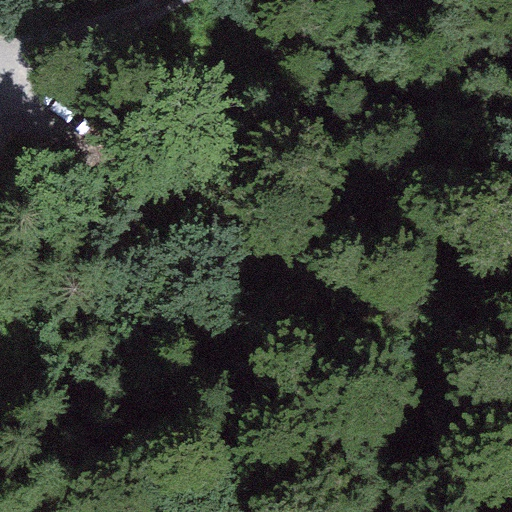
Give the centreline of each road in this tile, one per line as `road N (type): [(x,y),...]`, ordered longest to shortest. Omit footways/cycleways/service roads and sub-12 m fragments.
road 1 (track): [(0,68),(150,184),(232,226),(324,215),(511,167)]
road 2 (track): [(0,47),(58,40),(156,0)]
